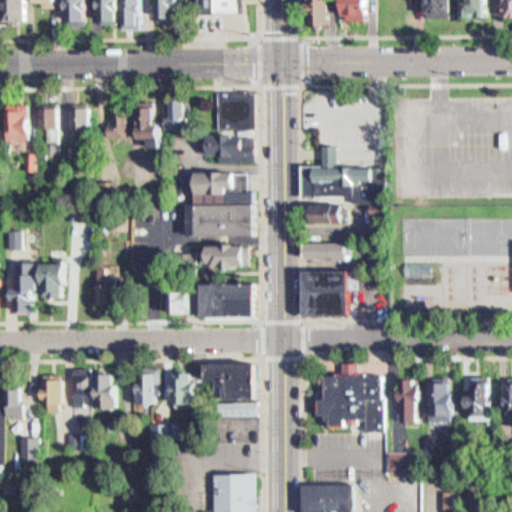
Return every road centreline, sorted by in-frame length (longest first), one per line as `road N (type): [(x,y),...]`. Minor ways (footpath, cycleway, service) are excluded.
road 1 (residential): [(511,59),(0,64)]
road 2 (residential): [(0,339),(511,336)]
road 3 (tertiary): [(283,511),(281,0)]
